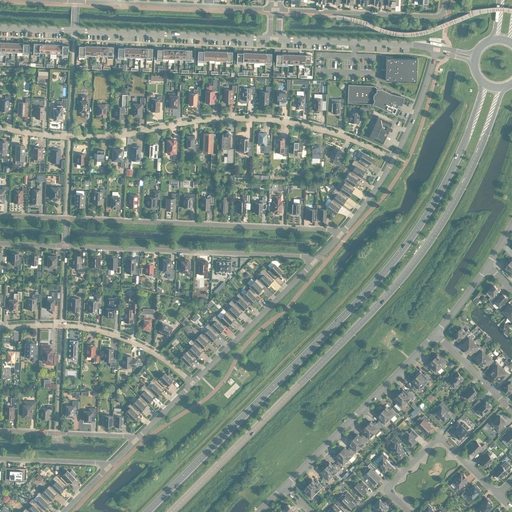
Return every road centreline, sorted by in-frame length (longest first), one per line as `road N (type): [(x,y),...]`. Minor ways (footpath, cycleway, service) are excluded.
road 1 (primary): [(474,118),(434,202),(390,264),(146,511)]
road 2 (primary): [(170,511),(406,273),(451,207),(489,123)]
road 3 (residential): [(0,127),(97,137),(197,120),(278,121),(394,158)]
road 4 (residential): [(344,230),(0,216)]
road 5 (residential): [(0,243),(319,257)]
road 6 (unclassified): [(270,39),(0,27)]
road 7 (residential): [(271,9),(45,0)]
road 8 (residential): [(435,333),(284,486)]
road 9 (residential): [(0,329),(62,325),(116,337),(188,383)]
road 10 (residential): [(188,383),(319,257)]
road 11 (residential): [(279,9),(443,12)]
road 12 (unclassified): [(436,49),(278,39)]
road 13 (residential): [(387,489),(441,438),(497,494)]
road 14 (residential): [(134,438),(0,430)]
